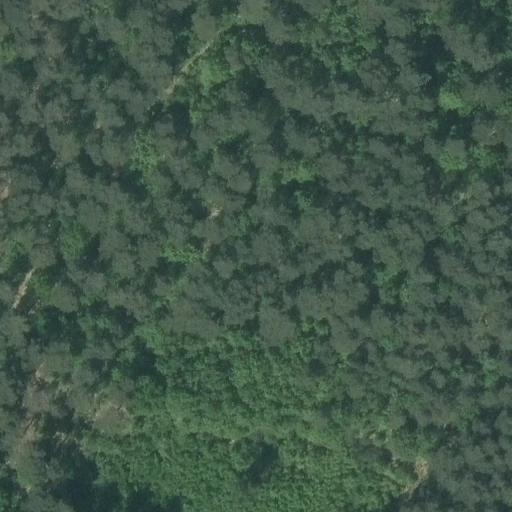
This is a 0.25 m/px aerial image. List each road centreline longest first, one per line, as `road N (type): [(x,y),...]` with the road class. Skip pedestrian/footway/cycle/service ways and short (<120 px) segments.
road 1 (track): [(5,311),(511,346)]
road 2 (track): [(0,319),(239,0)]
road 3 (track): [(218,28),(511,74)]
